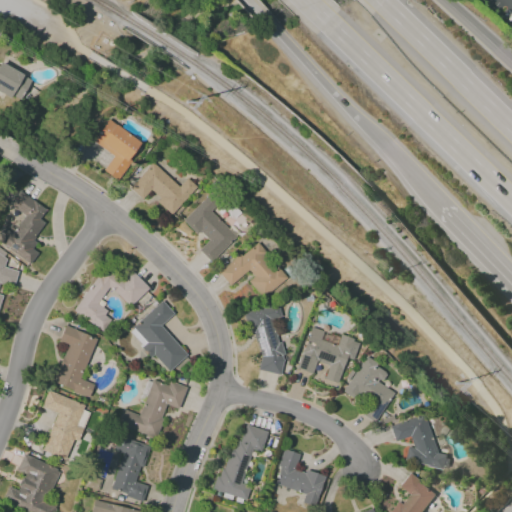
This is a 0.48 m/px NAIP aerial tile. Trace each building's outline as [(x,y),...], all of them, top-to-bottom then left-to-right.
[(0,63),(0,93),(9,98),(11,94),(20,98),(30,79),(0,63)] [(102,171),(118,180),(141,142),(105,120),(92,142),(112,155),(102,171)] [(178,186),(152,162),(129,188),(141,199),(148,192),(172,214),(196,187),(186,178),(178,186)] [(0,244),(29,264),(36,253),(31,249),(36,242),(32,239),(43,223),(38,219),(45,209),(17,191),(8,205),(23,215),(11,233),(1,227),(0,227),(0,244)] [(235,238),(209,211),(217,204),(208,194),(181,220),(196,235),(199,232),(207,240),(198,250),(210,262),(235,238)] [(217,272),(228,286),(247,270),(252,277),(247,281),(261,298),(284,279),(255,242),(217,272)] [(0,300),(1,295),(0,295),(0,282),(13,286),(17,271),(3,267),(7,251),(0,249),(0,300)] [(72,311),(102,331),(111,316),(95,305),(106,289),(132,306),(147,285),(128,272),(123,280),(102,266),(72,311)] [(159,326),(172,314),(160,301),(128,330),(166,373),(186,355),(159,326)] [(279,374),(283,353),(280,342),(275,342),(269,319),(280,316),(276,303),(244,312),(258,361),(257,371),(279,374)] [(52,385),(88,397),(92,384),(79,379),(94,337),(63,326),(57,342),(65,345),(52,385)] [(295,369),(311,374),(315,361),(327,365),(323,379),(337,383),(345,358),(351,361),(358,341),(338,335),(335,346),(319,340),(322,331),(309,327),(295,369)] [(392,392),(378,383),(386,371),(362,357),(342,392),(356,401),(359,394),(370,401),(363,412),(376,420),(392,392)] [(154,437),(165,405),(177,409),(184,386),(168,381),(167,385),(149,380),(138,415),(122,409),(117,425),(154,437)] [(42,451),(65,458),(71,439),(78,441),(89,407),(45,393),(41,408),(54,412),(42,451)] [(388,426),(394,442),(409,437),(412,446),(404,449),(411,470),(445,460),(443,453),(436,455),(423,414),(388,426)] [(246,499),(249,486),(241,484),(250,448),(261,451),(266,431),(244,425),(239,441),(229,438),(215,491),(246,499)] [(121,453),(108,490),(140,501),(146,486),(135,482),(147,446),(117,435),(112,450),(121,453)] [(272,484),(304,494),(301,503),(314,507),(323,476),(304,470),(304,473),(293,470),(298,454),(283,449),(272,484)] [(26,511),(52,511),(55,505),(47,502),(58,468),(21,455),(16,471),(22,473),(16,490),(6,487),(1,504),(26,511)] [(408,473),(398,487),(407,494),(401,504),(397,502),(389,511),(429,511),(439,499),(436,494),(408,473)] [(138,511),(139,511),(93,501),(90,511),(138,511)]
